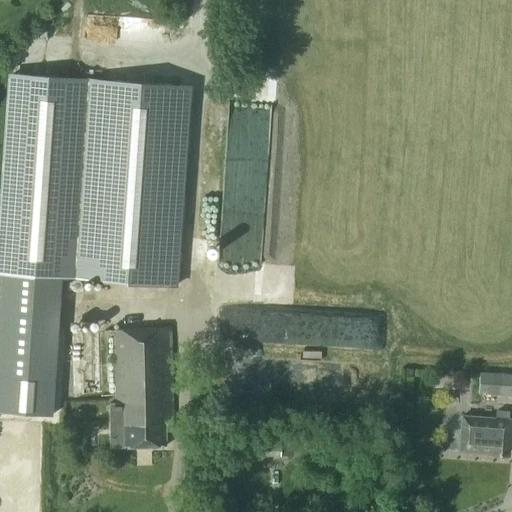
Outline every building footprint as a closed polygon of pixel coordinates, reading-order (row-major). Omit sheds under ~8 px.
[(0,187),(0,274),(75,280),(176,286),(190,87),(90,81),(8,75),(0,187)] [(235,126),(262,130),(264,110),(238,107),(235,126)] [(166,424),(176,424),(172,330),(67,334),(67,398),(116,397),(116,404),(110,404),(111,447),(166,446),(166,424)] [(479,393),(495,394),(511,394),(511,373),(480,372),(479,393)] [(47,379),(0,375),(0,414),(44,417),(47,379)] [(492,458),(510,460),(510,452),(511,452),(511,423),(508,423),(509,415),(497,414),(496,422),(463,419),(460,455),(492,457),(492,458)] [(242,439),(242,453),(281,455),(282,441),(242,439)]
